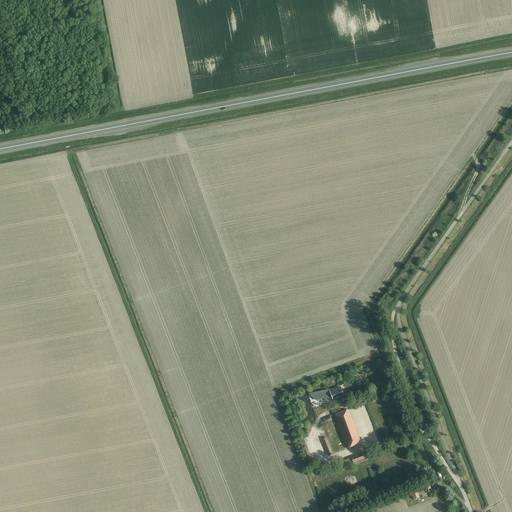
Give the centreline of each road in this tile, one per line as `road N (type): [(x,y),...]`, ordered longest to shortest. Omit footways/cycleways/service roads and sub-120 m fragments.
road 1 (trunk): [(0,149),(511,52)]
road 2 (unclassified): [(460,486),(397,307),(511,142)]
road 3 (track): [(423,431),(395,353),(397,307)]
